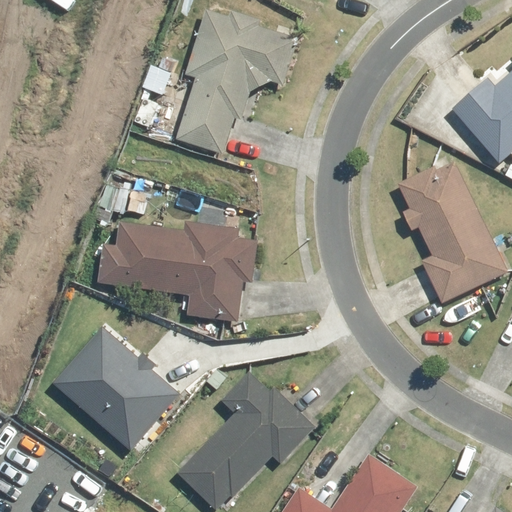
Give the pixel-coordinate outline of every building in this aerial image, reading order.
[(170,139),(225,155),(236,120),(243,122),(252,94),(273,83),(286,86),(299,39),(261,27),(263,21),(227,11),(225,15),(208,10),(170,139)] [(454,109),(501,164),(511,154),(511,74),(497,88),(489,79),(454,109)] [(423,262),(444,304),(510,273),(458,163),(439,171),(437,167),(400,185),(411,210),(404,213),(414,232),(421,229),(434,257),(423,262)] [(120,224),(112,285),(191,295),(188,317),(240,323),(245,283),(254,284),(259,242),(239,239),(240,229),(186,223),(185,232),(120,224)] [(183,391),(95,325),(49,386),(138,452),(183,391)] [(274,394),(249,374),(222,405),(231,412),(177,471),(221,511),(225,511),(275,458),(286,467),(321,429),(278,390),(274,394)] [(402,511),(418,487),(367,456),(334,510),(299,489),(284,511),(402,511)]
